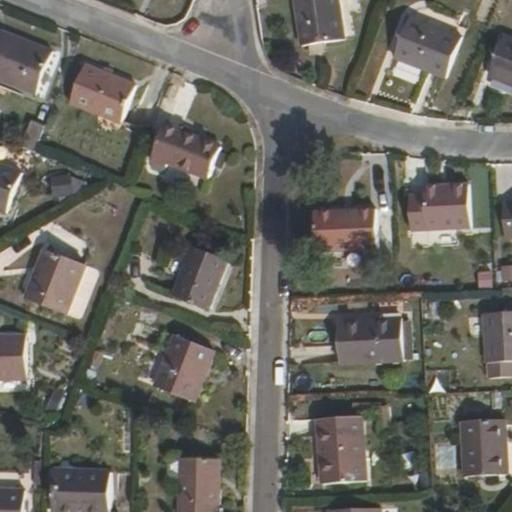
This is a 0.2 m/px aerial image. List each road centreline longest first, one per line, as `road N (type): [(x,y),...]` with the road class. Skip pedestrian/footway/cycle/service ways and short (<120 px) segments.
road 1 (residential): [(262,511),(279,102)]
road 2 (residential): [(279,102),(392,133),(511,145)]
road 3 (residential): [(42,0),(211,69)]
